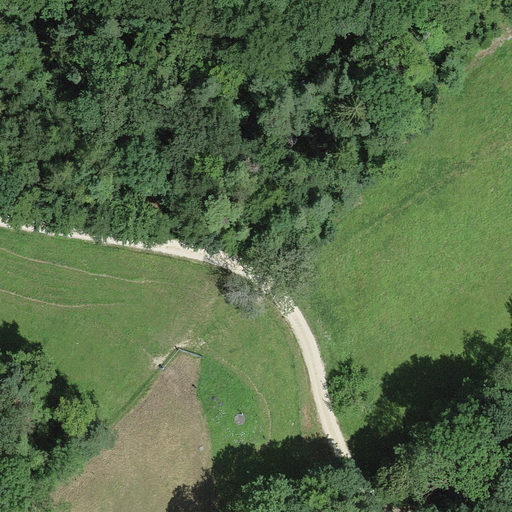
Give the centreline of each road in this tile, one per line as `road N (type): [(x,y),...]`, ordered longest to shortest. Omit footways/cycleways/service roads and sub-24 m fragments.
road 1 (track): [(0,220),(158,240),(265,278),(308,353),(328,431)]
road 2 (track): [(218,261),(130,189),(0,122)]
